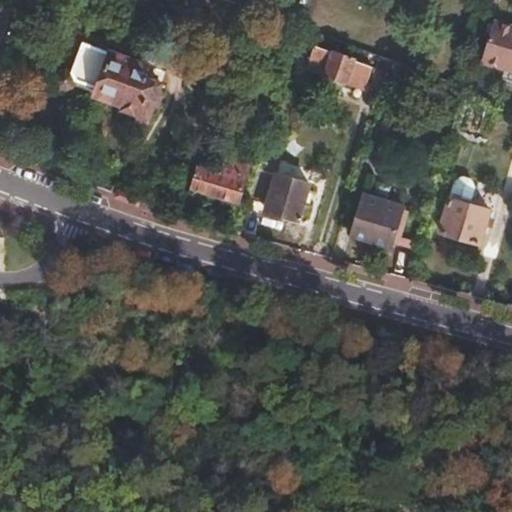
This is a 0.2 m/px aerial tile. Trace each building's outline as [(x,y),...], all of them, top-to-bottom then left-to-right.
[(234,40),(244,5),(229,0),(196,0),(225,10),(218,34),(234,40)] [(511,24),(493,19),(481,60),(511,68),(511,24)] [(68,80),(76,83),(90,42),(84,40),(68,80)] [(90,42),(76,83),(141,108),(141,112),(149,114),(153,103),(158,102),(161,95),(158,90),(161,82),(146,78),(150,67),(90,42)] [(372,65),(313,45),(307,66),(327,73),(324,84),(339,90),(343,78),(364,86),(372,65)] [(372,80),(384,84),(392,59),(380,55),(372,80)] [(402,91),(410,66),(392,59),(384,84),(402,91)] [(206,129),(215,103),(205,100),(200,104),(194,120),(199,126),(206,129)] [(196,165),(189,186),(236,200),(249,159),(237,155),(234,167),(225,164),(222,173),(196,165)] [(306,183),(258,167),(247,199),(263,203),(263,208),(295,218),(306,183)] [(403,207),(361,194),(349,234),(390,247),(391,245),(394,235),(403,207)] [(489,210),(448,198),(439,230),(480,242),(489,210)] [(394,235),(391,245),(414,252),(417,243),(394,235)] [(45,328),(57,301),(38,292),(25,320),(45,328)]
